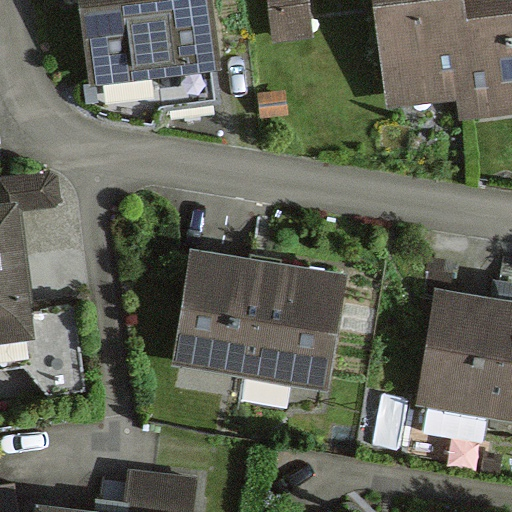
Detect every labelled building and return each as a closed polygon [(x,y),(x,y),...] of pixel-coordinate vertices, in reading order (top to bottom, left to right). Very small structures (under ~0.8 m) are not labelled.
[(78,0),(90,94),(221,79),(212,0),(78,0)] [(315,41),(310,0),(273,0),(278,46),(315,41)] [(466,118),(485,116),(471,0),(379,0),(392,110),(464,102),(466,118)] [(511,0),(471,0),(476,36),(485,116),(511,112),(511,0)] [(83,397),(73,304),(33,308),(21,207),(0,209),(0,358),(17,357),(50,398),(83,397)] [(329,397),(348,282),(190,256),(171,371),(329,397)] [(484,440),(487,416),(511,419),(511,281),(492,278),(489,297),(449,291),(454,259),(431,256),(425,291),(433,292),(417,406),(427,407),(423,432),(484,440)] [(201,511),(205,480),(128,471),(123,511),(95,511),(35,505),(34,511),(201,511)] [(19,511),(16,485),(0,486),(0,511),(19,511)]
